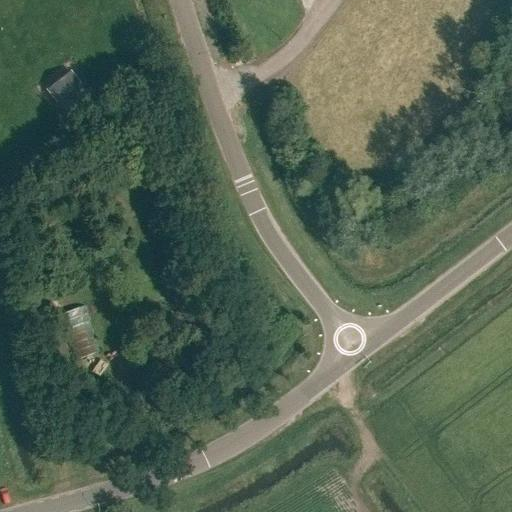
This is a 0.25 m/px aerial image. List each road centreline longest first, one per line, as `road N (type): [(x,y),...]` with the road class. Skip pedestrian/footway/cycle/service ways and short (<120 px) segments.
road 1 (unclassified): [(355,351),(263,223),(180,0)]
road 2 (tertiary): [(37,511),(216,454),(355,351)]
road 3 (tertiary): [(355,351),(511,232)]
road 4 (unknown): [(214,97),(290,55),(341,0)]
